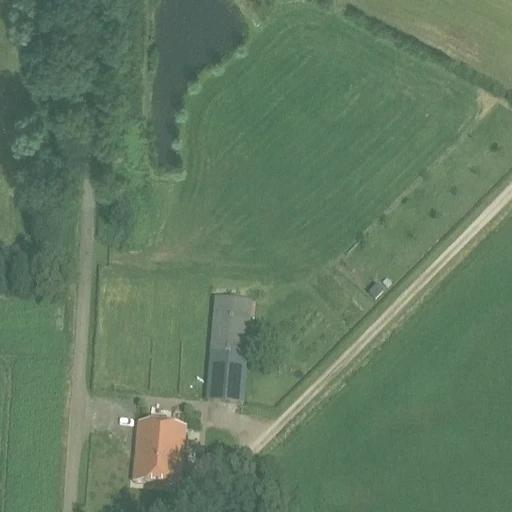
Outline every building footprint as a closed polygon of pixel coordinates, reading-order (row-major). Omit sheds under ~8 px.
[(206,403),(245,406),(254,302),(214,299),(206,403)] [(200,305),(154,305),(154,337),(200,337),(200,305)] [(134,483),(180,487),(186,428),(194,344),(146,339),(139,412),(142,412),(141,424),(139,424),(134,483)] [(98,392),(135,393),(135,372),(98,372),(98,392)] [(200,476),(214,478),(216,460),(202,458),(200,476)]
